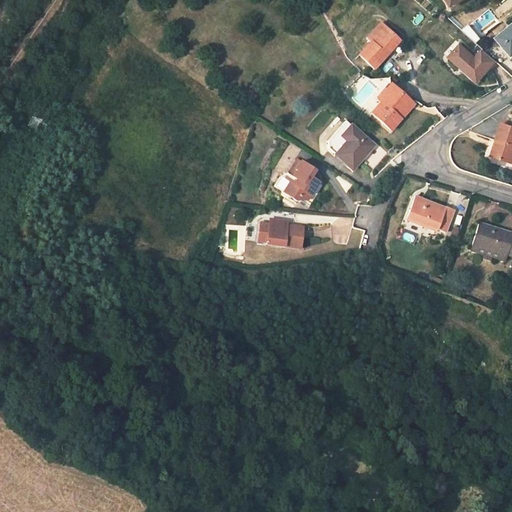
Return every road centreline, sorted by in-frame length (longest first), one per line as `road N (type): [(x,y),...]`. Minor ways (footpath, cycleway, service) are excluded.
road 1 (track): [(0,217),(236,272),(368,252)]
road 2 (residential): [(433,156),(401,170),(378,210),(368,252)]
